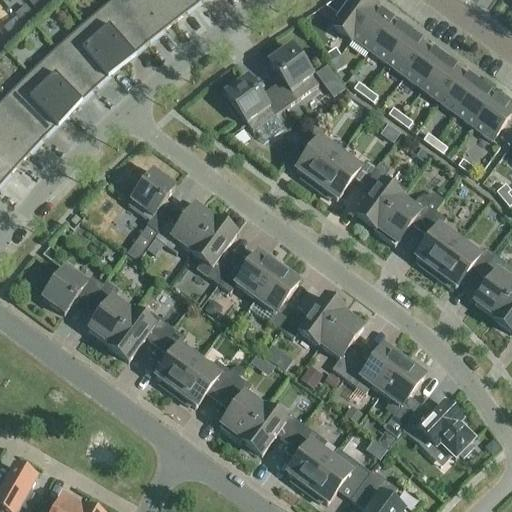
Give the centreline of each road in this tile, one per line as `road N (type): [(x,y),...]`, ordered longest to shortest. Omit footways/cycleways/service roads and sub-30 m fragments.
road 1 (residential): [(124,112),(427,341),(511,448)]
road 2 (residential): [(0,319),(182,454)]
road 3 (residential): [(270,0),(124,112)]
road 4 (residential): [(124,112),(0,243)]
road 5 (residential): [(0,439),(127,511)]
